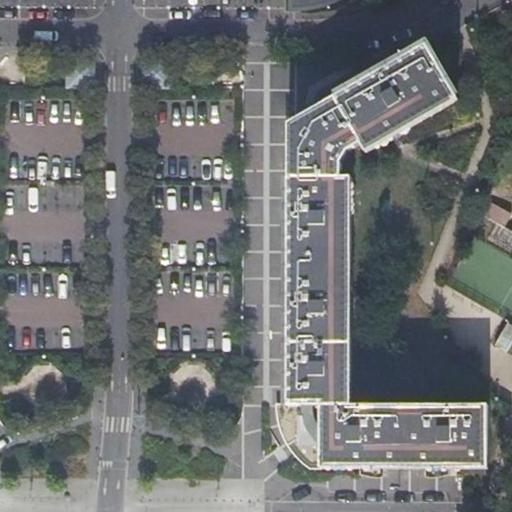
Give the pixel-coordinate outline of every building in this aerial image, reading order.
[(341,104),(297,128),(297,180),(291,180),(291,403),(282,403),(282,413),(284,424),(286,433),(293,446),(301,456),(312,463),(322,463),(364,463),(364,478),(376,478),(376,462),(387,462),(430,463),(441,463),(441,477),(452,477),(452,469),(452,462),(488,462),(503,462),(504,402),(362,402),(363,179),(351,179),(351,164),(359,150),(364,147),(455,95),(428,46),(338,98),(341,104)] [(62,55),(37,55),(37,79),(62,80),(62,55)] [(139,56),(117,56),(118,81),(139,81),(139,56)] [(511,325),(510,324),(498,346),(508,351),(511,342),(511,325)] [(376,462),(376,478),(387,478),(387,462),(376,462)] [(430,477),(441,477),(441,463),(430,463),(430,468),(430,477)]
